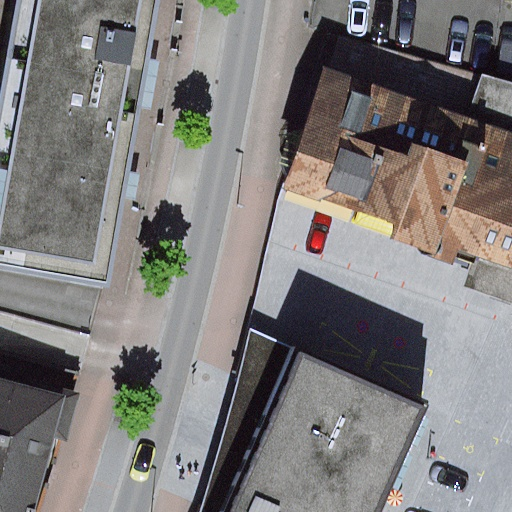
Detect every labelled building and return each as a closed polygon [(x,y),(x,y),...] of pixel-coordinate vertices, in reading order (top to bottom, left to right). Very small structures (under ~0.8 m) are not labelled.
[(148,0),(20,0),(0,124),(0,271),(102,288),(148,0)] [(326,61),(281,188),(390,227),(385,242),(438,261),(462,194),(477,199),(504,125),(477,116),(326,61)] [(462,194),(438,261),(450,266),(455,253),(473,260),(463,286),(511,304),(511,85),(492,78),(477,116),(504,125),(477,199),(462,194)] [(203,511),(217,511),(274,382),(288,349),(254,338),(244,373),(203,511)] [(363,511),(411,402),(288,349),(274,382),(217,511),(363,511)] [(30,511),(63,390),(0,372),(0,511),(30,511)]
